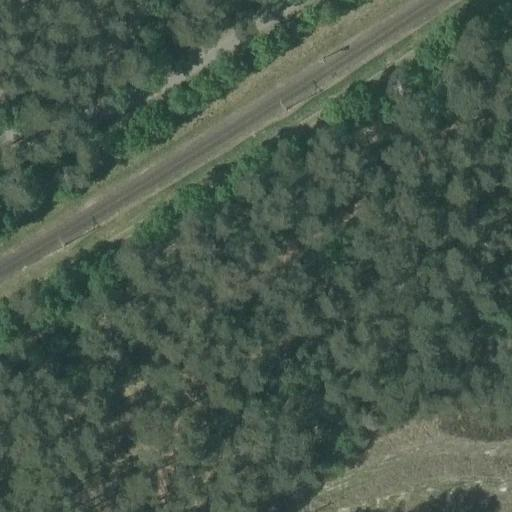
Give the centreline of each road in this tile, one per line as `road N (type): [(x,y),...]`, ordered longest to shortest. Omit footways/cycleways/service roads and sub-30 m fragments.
road 1 (track): [(0,301),(474,0)]
road 2 (track): [(511,76),(278,257),(172,327),(129,391)]
road 3 (unclassified): [(0,142),(17,130),(151,92),(297,0)]
